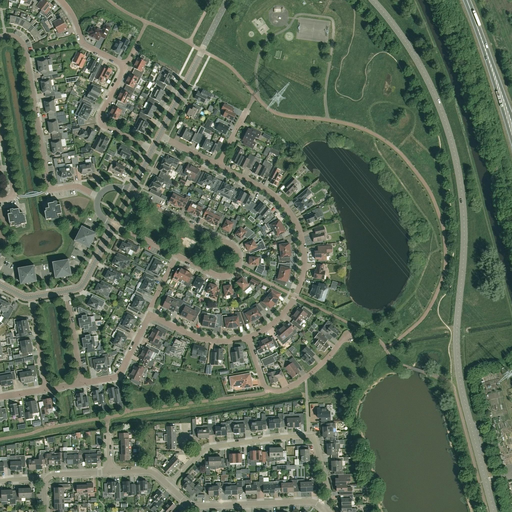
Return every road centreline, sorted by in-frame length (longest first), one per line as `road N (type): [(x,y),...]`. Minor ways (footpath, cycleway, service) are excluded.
road 1 (unclassified): [(493,511),(457,365),(464,241),(450,138),(423,72),(373,0)]
road 2 (residential): [(249,336),(280,317),(296,295),(303,246),(276,198),(220,165)]
road 3 (residential): [(0,39),(24,45),(49,189),(76,186),(99,197)]
road 4 (residential): [(130,192),(232,244),(239,259),(226,276),(176,255)]
road 5 (residential): [(351,332),(317,369),(275,392),(263,384),(249,336)]
road 6 (residential): [(151,150),(100,120),(125,65)]
